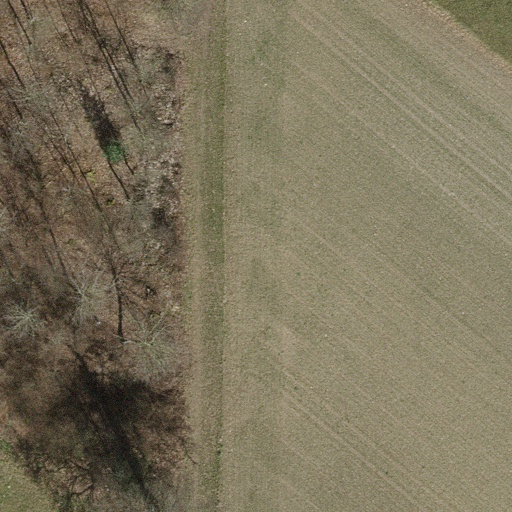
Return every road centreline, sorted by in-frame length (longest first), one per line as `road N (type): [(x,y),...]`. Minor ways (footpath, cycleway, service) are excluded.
road 1 (track): [(204,511),(212,0)]
road 2 (track): [(42,0),(207,40)]
